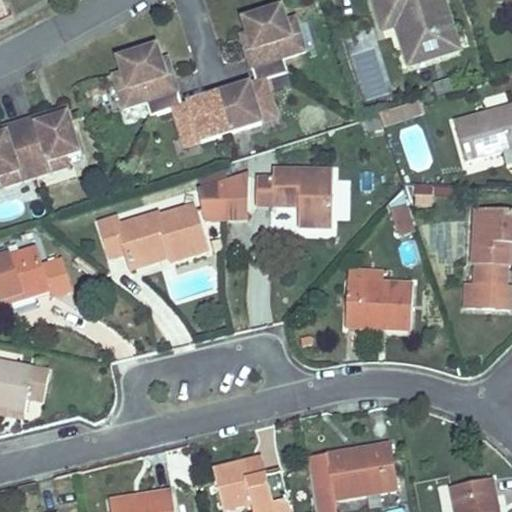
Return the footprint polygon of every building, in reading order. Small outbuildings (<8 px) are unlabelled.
[(370,0),(378,24),(397,18),(406,46),(400,48),(405,66),(456,50),(443,8),(438,10),(435,0),(370,0)] [(443,8),(440,0),(435,0),(438,10),(443,8)] [(166,77),(156,47),(118,58),(123,72),(113,75),(123,107),(145,101),(149,115),(172,108),(180,134),(196,129),(200,142),(261,123),(257,111),(273,106),(265,79),(288,72),(284,57),(304,51),(293,18),(284,21),(280,8),(242,19),(251,50),(245,52),(255,83),(231,90),(233,96),(207,104),(205,98),(182,106),(172,75),(166,77)] [(397,18),(378,24),(380,31),(393,27),(400,48),(406,46),(397,18)] [(511,104),(459,120),(470,162),(511,149),(511,104)] [(7,133),(0,135),(0,178),(3,177),(6,186),(54,171),(51,162),(82,152),(69,113),(54,118),(52,112),(5,127),(7,133)] [(277,178),(259,177),(259,204),(302,206),(302,227),(337,227),(338,170),(277,169),(277,178)] [(250,173),(231,178),(231,218),(250,218),(250,173)] [(231,218),(231,178),(204,187),(211,219),(231,218)] [(415,185),(416,206),(432,205),(431,184),(415,185)] [(406,196),(389,200),(397,238),(414,235),(406,196)] [(132,253),(134,260),(170,247),(174,258),(176,263),(212,252),(199,207),(164,218),(163,213),(126,224),(123,216),(103,222),(114,258),(132,253)] [(470,288),(468,319),(508,322),(509,291),(511,291),(511,283),(511,214),(482,213),(478,289),(470,288)] [(419,265),(413,239),(400,242),(406,267),(419,265)] [(170,247),(134,260),(137,270),(174,258),(170,247)] [(43,250),(0,263),(0,309),(17,304),(16,299),(37,293),(39,298),(56,292),(58,296),(79,289),(69,256),(47,262),(43,250)] [(347,287),(345,335),(361,336),(362,331),(385,331),(385,336),(410,337),(411,289),(347,287)] [(0,409),(36,416),(37,407),(43,373),(0,365),(0,409)] [(43,373),(37,407),(52,409),(57,376),(43,373)] [(358,456),(315,463),(322,511),(342,511),(341,503),(405,493),(397,445),(380,448),(381,454),(358,457),(358,456)] [(260,505),(261,511),(295,511),(288,475),(267,480),(264,462),(221,472),(229,511),(260,505)] [(501,483),(459,489),(461,511),(497,511),(496,500),(502,499),(501,483)] [(139,500),(116,504),(117,511),(181,511),(178,493),(162,496),(163,501),(141,506),(139,500)]
